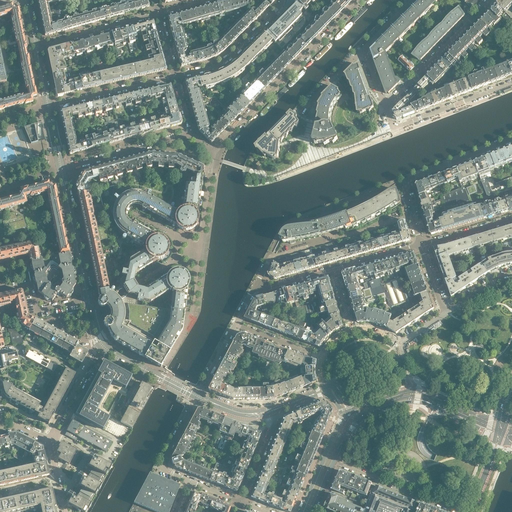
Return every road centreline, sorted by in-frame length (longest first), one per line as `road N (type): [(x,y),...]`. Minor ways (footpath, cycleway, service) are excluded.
road 1 (residential): [(362,0),(215,152),(189,134)]
road 2 (residential): [(420,244),(403,182),(511,139)]
road 3 (tertiary): [(497,424),(415,389),(350,410)]
road 4 (tertiary): [(355,422),(394,404),(422,402),(494,437)]
road 5 (residential): [(491,0),(386,107)]
road 6 (residential): [(334,461),(459,511)]
road 7 (residential): [(176,76),(225,60),(282,0)]
road 8 (tertiary): [(90,299),(64,169)]
road 9 (tertiary): [(59,171),(86,300)]
road 10 (residential): [(64,169),(189,134)]
road 11 (residential): [(50,104),(176,76)]
road 12 (residential): [(69,416),(116,441),(106,458),(58,436)]
road 13 (residential): [(394,127),(511,83)]
road 14 (residential): [(38,46),(158,12)]
